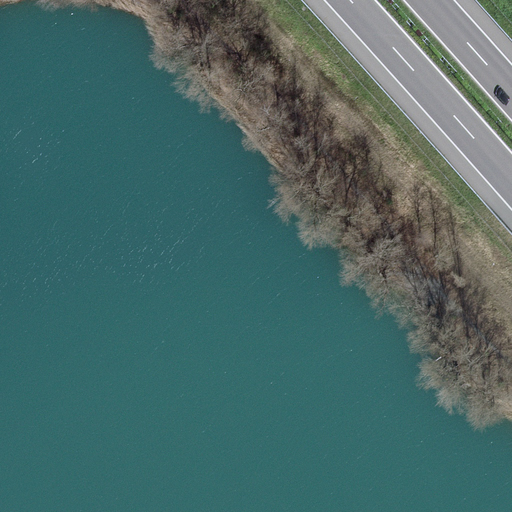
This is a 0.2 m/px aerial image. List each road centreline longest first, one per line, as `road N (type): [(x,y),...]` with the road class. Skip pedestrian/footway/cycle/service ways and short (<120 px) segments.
road 1 (motorway): [(349,0),(511,181)]
road 2 (motorway): [(511,92),(429,0)]
